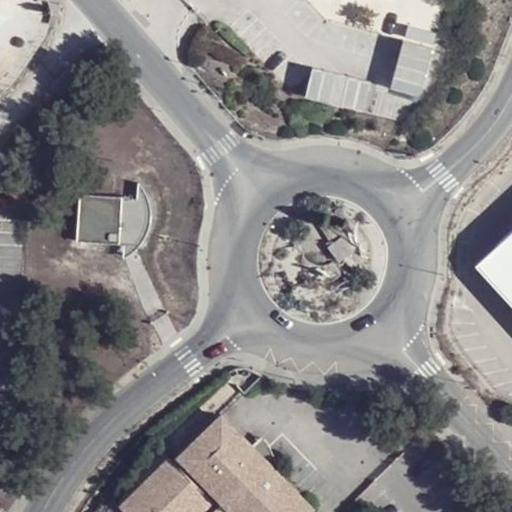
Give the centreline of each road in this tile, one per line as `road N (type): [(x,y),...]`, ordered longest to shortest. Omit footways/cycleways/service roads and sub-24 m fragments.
road 1 (unclassified): [(256,315),(102,428),(41,511)]
road 2 (unclassified): [(263,197),(91,0)]
road 3 (unclassified): [(379,327),(511,466)]
road 4 (unclassified): [(393,209),(446,174),(492,128),(511,94)]
road 5 (unclassified): [(393,209),(355,180),(331,174),(283,183),(263,197)]
road 6 (unclassified): [(256,315),(301,344),(328,346),(379,327)]
road 7 (unclassified): [(379,327),(409,271),(393,209)]
road 8 (unclassified): [(263,197),(237,255),(256,315)]
